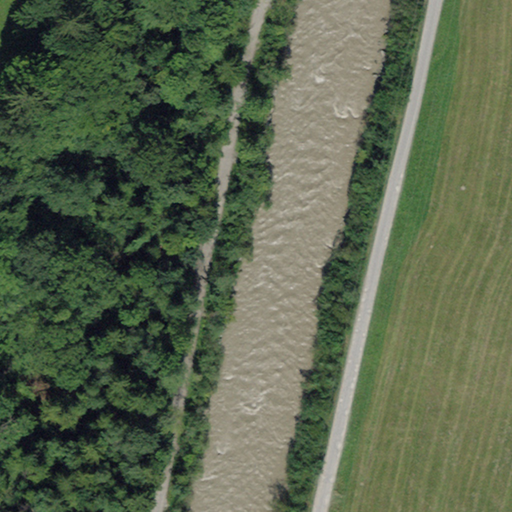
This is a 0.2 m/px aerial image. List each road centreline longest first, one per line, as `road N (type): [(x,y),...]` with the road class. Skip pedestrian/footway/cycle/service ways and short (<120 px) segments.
road 1 (track): [(320,511),(433,0)]
road 2 (track): [(42,0),(33,48),(0,123)]
